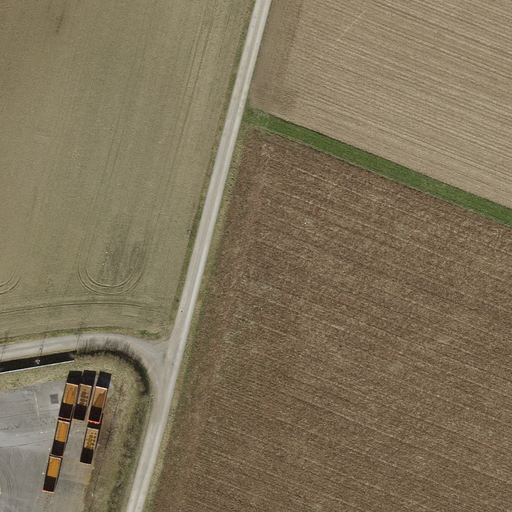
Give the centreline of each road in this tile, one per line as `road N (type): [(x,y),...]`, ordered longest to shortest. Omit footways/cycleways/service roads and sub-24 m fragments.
road 1 (track): [(267,0),(173,361)]
road 2 (track): [(0,353),(96,339),(173,361)]
road 3 (track): [(173,361),(134,511)]
